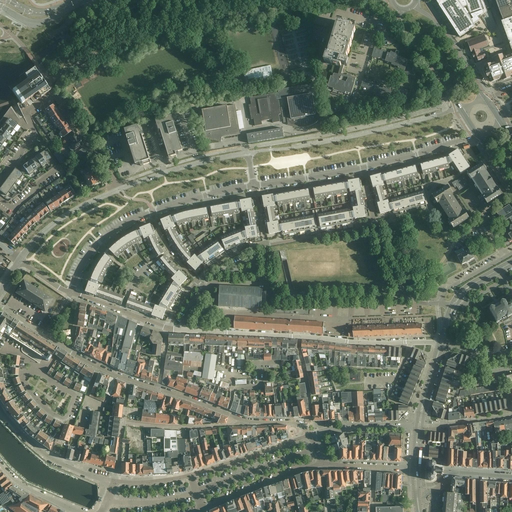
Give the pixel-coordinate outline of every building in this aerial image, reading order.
[(442,0),(440,1),(437,2),(439,5),(460,37),(475,27),(473,24),(479,20),(478,18),(487,12),(482,0),(442,0)] [(511,0),(495,0),(496,2),(496,1),(496,2),(498,9),(499,10),(501,16),(503,22),(502,22),(504,28),(505,27),(509,37),(507,37),(509,41),(510,41),(511,44),(510,44),(511,50),(511,56),(503,59),(502,56),(495,59),(497,64),(495,64),(494,63),(492,64),(492,65),(491,66),(490,65),(485,67),(488,73),(486,74),(488,77),(489,76),(491,82),(496,81),(496,80),(502,78),(502,80),(504,80),(510,78),(509,76),(511,74),(511,0)] [(352,26),(338,21),(329,52),(328,54),(327,53),(324,61),(331,63),(330,64),(334,65),(337,66),(340,67),(343,68),(344,66),(347,66),(349,60),(346,59),(346,57),(347,57),(354,34),(355,30),(351,28),(352,26)] [(484,47),(486,46),(488,46),(484,35),(476,38),(470,40),(465,42),(468,50),(470,49),(471,52),(472,52),(476,62),(480,60),(485,58),(483,53),(481,54),(479,49),(484,47)] [(381,51),(374,49),(372,57),(378,59),(379,58),(381,51)] [(379,58),(385,60),(385,62),(392,64),(391,65),(398,67),(397,68),(404,71),(405,71),(407,65),(407,62),(401,60),(401,58),(394,57),(395,55),(388,53),(388,52),(381,50),(381,51),(379,58)] [(416,68),(407,65),(405,71),(404,71),(404,73),(414,76),(416,68)] [(332,73),(327,91),(331,93),(332,93),(333,93),(338,95),(339,95),(344,96),(343,99),(348,100),(349,101),(351,97),(354,85),(356,80),(355,80),(356,78),(353,77),(352,77),(351,77),(351,76),(350,75),(349,75),(348,76),(347,76),(344,75),(342,74),(343,68),(340,67),(338,73),(338,75),(332,73)] [(21,104),(40,91),(43,96),(47,93),(50,91),(34,68),(9,87),(21,104)] [(364,78),(363,80),(361,87),(368,89),(370,82),(371,81),(364,78)] [(377,85),(370,82),(368,89),(367,91),(374,93),(376,87),(377,85)] [(254,119),(255,126),(262,125),(262,121),(272,120),(273,123),(280,122),(279,115),(281,114),(278,100),(287,98),(312,94),(316,93),(314,84),(278,90),(278,93),(275,94),(275,93),(250,98),(251,105),(249,105),(251,120),(254,119)] [(383,89),(376,87),(374,93),(373,95),(380,97),(380,95),(381,95),(383,89)] [(383,87),(383,89),(381,95),(387,97),(388,96),(390,89),(383,87)] [(390,88),(390,89),(388,96),(394,98),(395,96),(397,90),(390,88)] [(398,88),(397,90),(395,96),(405,99),(408,91),(398,88)] [(285,107),(288,125),(289,125),(291,126),(293,127),(295,127),(298,128),(299,128),(301,128),(303,128),(305,127),(308,127),(309,126),(312,125),(314,124),(316,123),(318,122),(319,120),(321,119),(317,97),(313,98),(312,94),(287,98),(289,106),(285,107)] [(43,111),(46,116),(55,109),(52,105),(43,111)] [(202,111),(198,111),(203,138),(203,139),(221,142),(222,138),(240,134),(235,105),(233,105),(227,106),(202,110),(202,111)] [(49,119),(58,113),(55,109),(46,116),(49,119)] [(53,125),(62,118),(58,113),(49,119),(53,125)] [(171,157),(176,155),(179,154),(178,152),(182,150),(175,128),(174,125),(174,124),(172,115),(165,118),(165,117),(155,120),(159,131),(161,131),(162,134),(163,133),(171,157)] [(9,118),(5,124),(13,130),(17,125),(9,118)] [(58,128),(65,122),(62,118),(53,125),(56,129),(58,128)] [(61,132),(68,127),(65,122),(58,128),(61,132)] [(13,130),(5,124),(2,129),(10,135),(13,130)] [(150,160),(144,140),(143,136),(144,136),(142,133),(137,126),(132,127),(132,128),(125,130),(128,139),(129,142),(136,165),(140,164),(141,166),(144,165),(149,164),(149,163),(148,160),(150,160)] [(61,132),(60,133),(63,137),(72,131),(68,127),(61,132)] [(283,128),(247,134),(248,143),(284,137),(283,128)] [(2,129),(0,130),(0,135),(6,140),(6,139),(10,135),(2,129)] [(74,151),(82,145),(78,139),(78,140),(74,134),(68,138),(73,143),(70,145),(68,147),(71,152),(74,150),(74,151)] [(77,152),(84,161),(90,156),(84,147),(77,152)] [(45,150),(40,154),(46,164),(52,160),(45,150)] [(67,160),(60,150),(54,154),(61,164),(63,162),(67,160)] [(470,168),(458,150),(448,156),(461,174),(470,168)] [(40,154),(35,157),(41,166),(42,167),(46,164),(40,154)] [(41,166),(35,157),(31,160),(37,168),(41,166)] [(427,173),(430,183),(432,182),(430,173),(438,171),(440,180),(443,179),(440,170),(449,167),(447,158),(419,165),(422,179),(424,179),(423,175),(427,173)] [(37,168),(31,160),(27,163),(33,171),(34,171),(37,168)] [(27,163),(23,166),(29,176),(34,172),(34,171),(33,171),(27,163)] [(482,164),(467,173),(472,180),(473,179),(482,193),(481,194),(482,195),(478,198),(480,200),(481,200),(482,202),(485,200),(487,204),(502,195),(498,188),(497,188),(486,171),(486,170),(482,164)] [(391,184),(393,193),(396,192),(393,183),(401,181),(404,190),(406,189),(404,180),(411,178),(414,187),(417,187),(414,177),(418,176),(419,180),(421,179),(420,177),(417,166),(384,175),(385,180),(387,185),(391,184)] [(15,168),(11,174),(19,180),(23,175),(15,168)] [(85,176),(87,182),(86,183),(88,186),(89,185),(89,186),(94,184),(94,183),(98,181),(93,170),(90,172),(90,171),(84,174),(85,176)] [(11,174),(8,178),(15,183),(16,184),(19,180),(11,174)] [(381,174),(370,177),(373,188),(382,186),(384,186),(381,174)] [(466,180),(464,176),(460,178),(460,179),(456,181),(452,183),(455,188),(457,187),(459,191),(467,185),(465,181),(466,180)] [(8,178),(5,182),(12,188),(15,183),(8,178)] [(361,190),(359,179),(348,181),(350,193),(352,192),(361,190)] [(5,182),(1,186),(9,192),(11,193),(14,189),(12,188),(5,182)] [(319,198),(321,208),(324,207),(322,198),(330,196),(331,206),(334,205),(332,196),(341,195),(342,204),(345,203),(343,194),(347,193),(347,188),(346,183),(312,189),(313,194),(314,203),(316,203),(315,199),(319,198)] [(1,186),(0,188),(0,191),(6,196),(9,192),(1,186)] [(64,190),(69,199),(75,195),(70,186),(64,190)] [(391,201),(395,216),(427,207),(426,205),(428,204),(423,186),(421,187),(423,192),(418,193),(417,188),(414,189),(416,194),(408,196),(407,191),(404,192),(406,197),(398,199),(396,194),(394,195),(395,200),(391,201)] [(453,193),(448,186),(432,196),(437,204),(439,203),(450,220),(448,221),(453,228),(469,218),(464,211),(462,212),(451,195),(453,193)] [(58,194),(64,202),(69,199),(64,190),(63,189),(57,193),(58,194)] [(310,190),(309,190),(276,196),(278,206),(282,205),(284,214),(287,214),(285,204),(289,204),(293,203),(295,212),(297,212),(296,202),(304,201),(305,210),(308,210),(306,201),(310,200),(311,204),(313,203),(311,194),(310,190)] [(54,197),(59,205),(64,202),(58,194),(54,197),(54,198),(54,197)] [(262,197),(262,199),(264,208),(273,207),(273,206),(276,206),(273,195),(262,197)] [(50,200),(55,208),(59,205),(54,197),(54,198),(50,200)] [(50,211),(55,208),(50,200),(49,198),(44,201),(50,211)] [(244,212),(253,210),(251,199),(240,201),(242,212),(244,212)] [(390,206),(388,200),(386,201),(377,203),(380,214),(391,211),(390,206)] [(238,203),(232,204),(211,208),(209,208),(210,213),(212,228),(215,227),(213,218),(222,216),(224,225),(226,225),(225,215),(233,214),(234,223),(237,223),(235,213),(240,213),(239,208),(238,203)] [(37,207),(44,216),(49,212),(42,204),(38,207),(37,207)] [(318,224),(319,229),(353,223),(352,217),(350,209),(346,210),(345,205),(343,205),(343,211),(335,212),(334,207),(332,207),(333,212),(325,214),(324,209),(321,209),(322,214),(318,215),(317,210),(315,210),(318,224)] [(503,232),(509,242),(511,240),(511,209),(509,205),(497,213),(503,223),(505,221),(506,221),(506,222),(504,232),(503,232)] [(366,217),(364,206),(355,207),(353,208),(354,214),(355,219),(366,217)] [(44,216),(37,207),(33,210),(40,219),(42,218),(44,216)] [(207,208),(202,209),(191,211),(185,213),(180,214),(174,216),(176,221),(178,226),(182,224),(189,222),(191,222),(192,228),(195,228),(194,221),(202,220),(203,229),(206,229),(204,219),(209,218),(208,213),(207,208)] [(36,223),(40,219),(33,210),(29,214),(36,223)] [(281,222),(283,235),(317,229),(317,224),(314,211),(312,211),(313,216),(309,217),(308,212),(306,212),(306,217),(298,219),(297,214),(295,214),(296,219),(288,221),(287,216),(284,216),(285,221),(281,222)] [(32,226),(36,223),(29,214),(24,218),(32,226)] [(171,216),(161,220),(165,231),(173,227),(175,226),(173,221),(171,216)] [(28,230),(32,226),(24,218),(25,219),(22,224),(20,222),(28,230)] [(267,223),(269,233),(269,234),(280,232),(278,221),(276,222),(267,223)] [(24,234),(28,230),(20,222),(16,226),(24,234)] [(155,235),(150,224),(140,229),(144,239),(146,238),(155,235)] [(256,225),(247,227),(245,227),(247,238),(258,236),(256,225)] [(21,238),(24,234),(16,226),(12,230),(21,238)] [(175,232),(173,227),(165,231),(167,236),(175,232)] [(235,227),(234,227),(233,228),(235,232),(227,235),(225,231),(223,232),(225,236),(221,238),(226,251),(246,242),(241,230),(237,231),(235,227)] [(17,241),(21,238),(12,230),(14,232),(11,235),(10,234),(17,241)] [(138,242),(142,240),(138,231),(133,233),(127,236),(123,239),(118,242),(114,246),(109,250),(117,257),(119,255),(126,262),(127,261),(128,260),(123,255),(121,253),(124,250),(127,248),(133,256),(134,255),(135,255),(129,247),(133,245),(136,243),(140,252),(141,251),(142,250),(138,242)] [(178,236),(175,232),(167,236),(170,241),(178,236)] [(195,240),(197,242),(208,235),(206,232),(195,240)] [(14,245),(17,241),(10,234),(6,238),(7,239),(10,242),(9,242),(11,244),(12,244),(14,245)] [(195,238),(192,234),(187,237),(193,245),(195,243),(193,239),(195,238)] [(157,239),(155,235),(146,238),(148,243),(157,239)] [(180,241),(178,236),(170,241),(173,246),(180,241)] [(202,257),(207,264),(225,251),(222,247),(217,240),(213,243),(209,236),(206,237),(211,244),(204,249),(200,242),(197,244),(202,250),(199,253),(202,257)] [(159,244),(157,239),(148,243),(151,248),(159,244)] [(183,245),(180,241),(173,246),(176,250),(183,245)] [(161,249),(159,244),(151,248),(153,253),(161,249)] [(186,249),(183,245),(176,250),(179,255),(186,249)] [(461,249),(455,252),(457,256),(458,255),(458,256),(458,257),(462,265),(466,263),(466,262),(467,262),(468,261),(469,261),(474,258),(469,250),(468,249),(469,249),(468,247),(462,249),(462,250),(461,249)] [(339,248),(284,250),(292,284),(340,282),(339,248)] [(164,253),(161,249),(153,253),(157,258),(164,253)] [(189,253),(186,249),(179,255),(183,259),(189,253)] [(94,274),(91,280),(101,283),(102,279),(111,283),(112,282),(112,281),(103,277),(105,274),(107,270),(115,275),(116,274),(116,273),(108,268),(110,265),(113,261),(121,267),(122,265),(107,253),(106,254),(102,259),(99,264),(96,269),(94,274)] [(190,253),(189,253),(183,259),(187,263),(193,256),(190,253)] [(169,260),(165,255),(158,261),(162,265),(169,260)] [(199,259),(195,255),(193,256),(187,263),(195,271),(203,262),(199,259)] [(172,263),(169,260),(162,265),(165,269),(172,263)] [(176,267),(172,263),(165,269),(169,273),(176,267)] [(179,271),(176,267),(169,273),(173,277),(179,271)] [(183,275),(179,271),(173,277),(171,279),(180,287),(188,278),(183,275)] [(23,280),(15,293),(45,312),(53,299),(23,280)] [(89,281),(88,284),(85,292),(96,296),(99,288),(100,285),(89,281)] [(158,302),(170,309),(172,304),(175,299),(178,295),(181,290),(170,283),(168,287),(160,282),(160,283),(159,285),(166,289),(164,292),(162,296),(155,291),(154,293),(153,294),(160,298),(158,302)] [(220,286),(219,307),(230,307),(232,308),(235,308),(262,309),(262,306),(262,304),(264,304),(264,302),(262,302),(262,295),(265,295),(265,293),(262,293),(263,288),(231,287),(229,287),(226,286),(225,286),(221,286),(220,286)] [(109,291),(104,289),(101,298),(106,300),(109,291)] [(114,293),(109,291),(106,300),(111,301),(114,293)] [(119,295),(114,293),(111,301),(116,303),(119,295)] [(124,297),(119,295),(116,303),(121,305),(124,297)] [(134,300),(129,298),(126,307),(131,309),(134,300)] [(140,302),(134,300),(131,309),(136,311),(140,302)] [(501,305),(499,306),(498,305),(496,306),(497,307),(496,308),(495,307),(494,307),(492,306),(490,307),(489,309),(489,310),(497,323),(502,320),(503,319),(504,320),(507,319),(506,318),(507,317),(511,314),(511,305),(511,304),(508,306),(505,301),(503,300),(501,301),(500,303),(500,304),(501,305)] [(145,304),(140,302),(136,311),(142,312),(145,304)] [(81,303),(80,306),(79,311),(86,312),(87,307),(90,307),(90,305),(88,305),(81,303)] [(150,306),(145,304),(142,312),(147,314),(150,306)] [(166,309),(155,305),(154,307),(151,316),(162,320),(166,309)] [(107,312),(102,310),(100,316),(99,319),(102,320),(104,320),(105,321),(107,312)] [(86,312),(79,311),(80,311),(79,318),(79,319),(79,318),(85,319),(86,314),(89,315),(89,313),(86,312)] [(113,314),(107,312),(105,321),(105,324),(106,324),(106,325),(109,326),(109,325),(109,324),(113,314)] [(2,313),(0,316),(0,334),(2,332),(9,337),(10,335),(41,354),(47,358),(45,360),(48,362),(53,354),(53,355),(54,354),(53,354),(57,348),(58,348),(57,347),(57,348),(18,323),(14,320),(2,313)] [(118,316),(113,314),(109,324),(109,325),(115,327),(115,326),(118,316)] [(130,321),(118,316),(115,326),(115,327),(114,333),(114,334),(126,337),(130,321)] [(40,325),(44,328),(49,319),(46,317),(40,325)] [(235,317),(234,329),(257,330),(323,334),(324,323),(258,319),(258,318),(235,317)] [(79,318),(79,319),(78,326),(84,327),(85,322),(88,322),(88,320),(85,319),(79,318)] [(130,321),(126,337),(123,349),(131,350),(138,324),(130,321)] [(422,324),(415,324),(353,327),(353,331),(348,331),(349,337),(353,337),(353,338),(422,335),(422,324)] [(78,327),(76,337),(82,338),(83,333),(87,334),(88,329),(83,328),(78,327)] [(149,329),(144,327),(140,335),(145,337),(149,329)] [(154,331),(149,329),(145,337),(150,339),(154,331)] [(160,333),(154,331),(150,339),(153,344),(162,345),(163,339),(160,333)] [(114,334),(113,338),(113,339),(116,340),(115,341),(117,342),(115,351),(117,352),(121,353),(119,360),(120,361),(119,364),(120,364),(118,370),(126,373),(129,360),(130,354),(131,350),(123,349),(126,337),(114,334)] [(169,334),(169,335),(169,344),(185,345),(185,344),(185,335),(169,334)] [(82,338),(76,337),(73,348),(82,352),(83,345),(83,342),(84,342),(84,340),(82,339),(82,338)] [(297,340),(288,340),(287,353),(286,353),(286,354),(286,355),(282,355),(282,360),(285,361),(285,359),(286,359),(287,359),(287,356),(296,357),(298,356),(297,350),(297,340)] [(102,344),(100,342),(98,348),(95,358),(102,362),(105,350),(100,348),(102,344)] [(324,342),(319,342),(318,351),(321,351),(320,355),(323,355),(324,363),(326,363),(326,360),(325,354),(324,351),(324,350),(324,342)] [(93,346),(88,344),(88,347),(87,347),(84,353),(89,355),(92,346),(93,346)] [(98,348),(92,346),(89,355),(95,358),(98,348)] [(107,346),(105,350),(102,362),(108,365),(109,360),(111,354),(107,352),(108,349),(108,346),(107,346)] [(56,356),(57,357),(62,360),(60,363),(61,363),(67,353),(60,349),(58,348),(57,348),(53,354),(54,354),(53,355),(56,356)] [(412,348),(408,357),(413,359),(417,350),(412,348)] [(135,362),(132,361),(129,360),(126,373),(129,374),(135,376),(138,361),(137,361),(138,359),(139,353),(136,352),(137,352),(134,351),(135,351),(131,350),(130,354),(136,355),(135,362)] [(421,352),(417,350),(413,359),(418,360),(416,365),(420,367),(424,369),(426,364),(424,359),(427,358),(426,355),(423,356),(421,352)] [(200,353),(195,353),(189,352),(186,352),(184,352),(184,355),(184,357),(183,366),(201,368),(202,362),(203,353),(202,353),(200,353)] [(67,354),(67,353),(61,363),(65,366),(71,357),(67,354)] [(119,355),(116,354),(115,359),(113,358),(112,361),(110,366),(114,368),(117,359),(118,360),(119,355)] [(216,355),(206,354),(203,378),(213,380),(216,355)] [(448,361),(446,366),(451,367),(455,368),(457,364),(466,366),(469,357),(459,354),(455,357),(453,354),(451,355),(452,358),(448,361)] [(173,356),(170,355),(167,355),(164,370),(170,371),(183,372),(183,366),(184,357),(181,357),(178,357),(175,356),(173,356)] [(238,359),(237,359),(237,361),(238,361),(238,367),(245,367),(245,355),(238,355),(238,359)] [(76,359),(71,357),(65,366),(70,369),(71,367),(76,359)] [(80,362),(76,359),(71,367),(75,370),(80,362)] [(145,363),(144,370),(142,378),(147,380),(148,374),(148,371),(149,364),(145,363),(146,361),(138,359),(137,361),(138,361),(145,363)] [(300,360),(297,361),(290,361),(291,367),(292,367),(292,371),(295,371),(302,370),(300,360)] [(145,363),(138,361),(135,376),(142,378),(144,370),(145,363)] [(85,365),(80,362),(75,370),(80,373),(85,365)] [(89,368),(85,365),(80,373),(85,376),(89,368)] [(414,366),(412,370),(421,374),(423,369),(414,366)] [(94,371),(89,368),(85,376),(83,378),(90,382),(91,380),(94,371)] [(421,374),(412,370),(410,375),(419,378),(421,374)] [(188,377),(188,380),(192,381),(194,375),(196,376),(201,377),(202,373),(194,372),(194,374),(190,372),(189,371),(189,372),(188,372),(187,375),(187,376),(188,377)] [(93,386),(92,391),(94,392),(95,392),(97,388),(98,384),(104,386),(104,384),(102,383),(105,376),(99,374),(93,386)] [(178,375),(177,377),(176,381),(174,388),(179,390),(185,392),(188,385),(187,385),(188,380),(183,378),(183,376),(178,375)] [(419,378),(410,375),(408,379),(417,383),(419,378)] [(169,376),(169,378),(168,382),(168,386),(174,388),(176,381),(171,379),(171,377),(169,376)] [(116,379),(109,377),(107,383),(109,383),(106,390),(106,391),(105,394),(110,396),(111,397),(113,391),(112,391),(114,384),(116,379)] [(125,383),(116,379),(114,384),(112,391),(113,391),(111,397),(113,397),(119,398),(119,397),(121,388),(125,388),(125,384),(125,383)] [(417,383),(408,379),(407,384),(415,387),(417,383)] [(265,387),(265,391),(265,394),(268,394),(271,393),(274,393),(273,389),(272,384),(265,384),(265,387)] [(415,387),(407,384),(405,388),(414,392),(415,387)] [(130,385),(129,387),(128,396),(128,400),(134,401),(135,397),(136,393),(137,387),(130,385)] [(198,387),(193,385),(190,394),(195,396),(198,387)] [(202,389),(199,397),(203,399),(204,399),(209,388),(208,388),(204,386),(203,389),(202,389)] [(224,388),(221,387),(220,389),(219,388),(216,394),(217,395),(214,404),(219,405),(222,396),(224,388)] [(209,388),(204,399),(205,400),(209,402),(212,393),(213,390),(209,388)] [(276,390),(276,388),(273,389),(274,393),(274,396),(274,400),(275,405),(276,417),(282,418),(281,405),(277,405),(277,400),(275,391),(276,390)] [(414,392),(405,388),(403,392),(412,396),(414,392)] [(381,392),(380,389),(373,390),(373,391),(374,405),(376,423),(383,422),(382,414),(382,409),(377,409),(376,403),(381,402),(381,392)] [(352,407),(351,392),(345,393),(341,393),(342,404),(344,403),(344,407),(343,408),(342,408),(342,410),(343,422),(349,422),(349,416),(348,412),(348,407),(352,407)] [(363,406),(362,392),(352,392),(352,397),(353,408),(356,408),(356,414),(353,414),(354,422),(357,423),(360,423),(364,423),(363,406)] [(412,396),(403,392),(401,397),(410,400),(412,396)] [(338,393),(333,393),(333,400),(334,407),(335,421),(343,422),(342,410),(342,408),(343,408),(342,407),(340,407),(338,393)] [(307,398),(307,394),(300,395),(296,395),(298,404),(301,417),(310,416),(310,412),(308,398),(307,398)] [(167,397),(163,395),(162,401),(161,401),(160,405),(159,409),(162,410),(161,411),(163,412),(163,411),(167,397)] [(11,401),(7,396),(0,400),(4,406),(11,401)] [(119,398),(113,397),(113,400),(112,405),(123,406),(124,398),(119,397),(119,398)] [(174,399),(167,397),(163,411),(165,411),(166,407),(168,407),(172,409),(174,399)] [(410,400),(401,397),(399,401),(408,405),(410,400)] [(234,398),(233,402),(231,410),(236,413),(239,405),(240,404),(240,400),(234,398)] [(328,407),(326,398),(322,398),(322,401),(322,403),(324,421),(330,421),(329,411),(328,411),(328,407)] [(180,401),(174,399),(172,409),(178,410),(178,407),(180,401)] [(12,400),(11,401),(4,406),(7,411),(15,405),(12,400)] [(183,401),(180,400),(180,401),(178,407),(187,409),(185,416),(188,417),(189,415),(190,410),(191,403),(183,401)] [(250,408),(250,412),(250,417),(256,417),(257,408),(257,405),(259,406),(259,404),(257,403),(257,401),(253,400),(253,403),(251,402),(250,408)] [(147,401),(144,401),(144,405),(143,409),(141,421),(141,422),(155,424),(156,414),(156,404),(157,402),(151,401),(147,401)] [(244,406),(244,407),(242,415),(249,416),(250,411),(250,404),(248,403),(247,408),(245,407),(246,402),(243,402),(243,406),(244,406)] [(434,402),(432,407),(435,411),(432,413),(433,415),(436,414),(439,418),(444,420),(446,411),(444,410),(441,409),(443,404),(439,403),(434,402)] [(313,416),(314,421),(324,421),(322,403),(318,403),(318,405),(312,406),(313,416)] [(301,417),(298,404),(292,405),(292,409),(294,418),(301,417)] [(19,409),(15,405),(7,411),(11,415),(19,409)] [(118,407),(113,406),(112,417),(119,418),(121,418),(122,407),(118,407)] [(408,406),(399,406),(399,411),(394,411),(394,421),(399,421),(403,417),(405,419),(407,417),(405,415),(408,411),(408,406)] [(474,415),(473,407),(464,408),(465,419),(475,418),(474,415)] [(22,413),(19,409),(11,415),(14,419),(21,414),(22,413)] [(91,411),(90,422),(88,430),(84,429),(82,435),(90,437),(93,438),(95,438),(96,438),(99,418),(100,413),(91,411)] [(23,413),(22,413),(21,414),(14,419),(19,425),(25,419),(26,418),(27,418),(23,413)] [(220,415),(215,413),(212,418),(212,419),(218,421),(217,423),(225,424),(227,418),(220,415)] [(169,416),(156,414),(155,424),(169,425),(169,416)] [(177,416),(169,415),(169,416),(169,425),(177,425),(177,416)] [(30,422),(26,418),(25,419),(19,425),(22,429),(29,423),(29,424),(30,422)] [(488,432),(486,422),(479,423),(479,428),(481,428),(481,431),(485,431),(485,433),(488,432)] [(29,423),(22,429),(28,435),(33,429),(29,424),(29,423)] [(479,428),(479,423),(473,424),(475,437),(477,447),(481,446),(481,439),(481,434),(481,431),(481,428),(479,428)] [(475,437),(473,424),(467,425),(468,432),(469,436),(469,438),(475,437)] [(74,427),(64,425),(59,439),(68,442),(71,434),(74,427)] [(33,429),(28,435),(34,439),(39,433),(40,431),(40,430),(35,426),(33,429)] [(463,433),(464,441),(467,441),(470,440),(469,438),(469,436),(466,436),(466,435),(464,435),(464,433),(463,426),(457,427),(450,428),(449,429),(449,438),(455,438),(455,435),(463,433)] [(82,436),(82,435),(84,429),(74,427),(71,434),(82,436)] [(237,436),(236,427),(229,427),(229,433),(229,437),(230,442),(232,441),(235,441),(238,440),(237,436)] [(164,430),(150,429),(150,437),(164,437),(164,452),(168,452),(177,451),(176,444),(176,440),(176,434),(176,432),(176,431),(164,431),(164,430)] [(199,446),(198,438),(196,430),(189,430),(190,439),(190,443),(192,443),(193,447),(195,447),(195,446),(199,446)] [(44,434),(40,431),(39,433),(34,439),(38,442),(44,434)] [(335,435),(335,436),(340,449),(347,449),(347,450),(348,450),(348,448),(349,448),(350,440),(347,440),(347,438),(345,439),(344,433),(335,435)] [(49,437),(44,434),(38,442),(43,446),(48,439),(49,437)] [(389,436),(389,445),(395,445),(402,445),(401,437),(389,436)] [(109,449),(109,454),(111,454),(116,455),(117,451),(117,447),(119,438),(118,438),(117,438),(111,437),(110,441),(110,446),(109,449)] [(257,438),(253,439),(254,442),(257,449),(262,448),(260,440),(257,441),(257,438)] [(48,439),(43,446),(50,451),(53,443),(48,439)] [(181,440),(176,440),(176,444),(177,451),(177,454),(179,454),(181,454),(183,472),(184,472),(186,472),(187,471),(189,471),(192,471),(192,470),(191,464),(190,458),(190,457),(186,457),(185,456),(190,456),(189,443),(190,443),(190,439),(184,440),(181,440)] [(244,443),(240,444),(239,439),(238,440),(235,441),(236,445),(239,445),(239,446),(240,445),(243,454),(248,452),(245,445),(244,443)] [(236,445),(235,441),(232,441),(234,446),(232,446),(231,444),(229,444),(229,445),(233,457),(239,455),(236,445)] [(456,442),(448,442),(448,443),(448,450),(456,451),(456,444),(456,442)] [(85,444),(79,443),(78,446),(84,447),(80,462),(88,463),(90,458),(93,447),(90,447),(89,447),(85,446),(85,444)] [(219,450),(218,445),(215,446),(216,448),(220,461),(226,459),(224,449),(219,450)] [(233,457),(229,445),(223,447),(224,449),(226,459),(233,457)] [(84,447),(78,446),(77,448),(81,449),(80,452),(77,451),(77,452),(75,455),(76,455),(75,461),(75,462),(80,462),(84,447)] [(201,454),(199,446),(195,446),(195,447),(193,447),(192,447),(194,454),(195,454),(195,456),(201,454)] [(220,461),(216,448),(211,450),(212,455),(214,463),(220,461)] [(77,452),(68,449),(65,459),(75,461),(76,455),(75,455),(77,452)] [(456,451),(448,450),(447,467),(455,467),(456,451)] [(177,451),(168,452),(164,452),(163,452),(164,456),(166,475),(172,474),(171,465),(170,459),(177,458),(177,457),(177,451)] [(90,458),(88,463),(93,464),(96,456),(96,453),(92,452),(91,455),(90,458)] [(202,459),(201,454),(195,456),(196,457),(198,468),(204,466),(202,459)] [(208,456),(208,454),(204,455),(205,459),(206,465),(214,463),(212,455),(208,456)] [(106,456),(105,458),(104,467),(114,469),(116,457),(106,456)] [(164,456),(152,456),(152,457),(152,464),(153,475),(166,475),(164,459),(164,456)] [(196,457),(190,458),(191,464),(192,470),(197,469),(198,468),(196,457)] [(128,459),(128,463),(129,463),(128,475),(129,475),(130,475),(136,475),(136,465),(132,465),(132,459),(128,459)] [(428,479),(429,480),(430,481),(431,481),(432,481),(433,481),(434,480),(435,479),(435,478),(437,474),(441,475),(441,476),(442,476),(442,475),(443,475),(443,472),(443,469),(443,466),(436,465),(436,464),(436,463),(436,462),(435,462),(435,461),(434,461),(433,461),(432,461),(431,461),(430,461),(430,462),(429,462),(429,463),(429,464),(428,464),(428,465),(429,465),(429,466),(429,467),(430,467),(430,468),(431,468),(432,468),(432,471),(432,472),(432,473),(431,473),(430,474),(429,474),(428,475),(428,476),(427,477),(428,478),(428,479)] [(179,473),(178,462),(172,463),(172,465),(171,465),(172,474),(179,473)] [(129,463),(128,463),(121,463),(121,475),(128,475),(129,463)] [(322,477),(322,471),(314,471),(316,486),(316,488),(322,487),(322,483),(321,478),(322,477)] [(331,491),(331,493),(334,492),(332,471),(324,471),(323,471),(322,471),(322,477),(324,477),(325,477),(326,477),(327,485),(327,489),(326,489),(326,492),(331,491)] [(332,471),(334,492),(334,493),(341,493),(340,491),(340,490),(338,471),(332,471)] [(344,471),(338,471),(340,490),(340,491),(342,490),(346,490),(346,488),(346,486),(347,486),(346,479),(345,479),(344,471)] [(358,471),(351,471),(351,480),(350,480),(351,486),(352,493),(354,492),(353,484),(358,484),(358,471)] [(312,489),(309,473),(302,474),(307,494),(308,500),(310,499),(311,498),(311,499),(314,499),(313,495),(311,489),(312,489)] [(307,494),(302,474),(295,477),(299,489),(302,488),(303,495),(307,494)] [(10,482),(6,477),(0,481),(0,486),(2,488),(10,482)] [(299,489),(295,477),(291,478),(295,494),(298,494),(297,489),(299,489)] [(465,479),(455,477),(452,480),(451,490),(451,493),(453,493),(459,493),(460,489),(456,489),(456,486),(465,487),(465,479)] [(289,480),(289,479),(282,482),(284,491),(285,491),(287,497),(292,496),(289,481),(289,480)] [(488,482),(480,481),(481,495),(480,510),(481,510),(489,509),(491,509),(491,501),(487,501),(487,486),(488,482)] [(0,489),(0,494),(4,492),(13,485),(10,482),(2,488),(0,489)] [(284,491),(282,482),(275,484),(279,502),(280,505),(283,508),(288,507),(287,504),(287,503),(287,501),(284,491)] [(491,496),(491,501),(491,509),(497,509),(500,509),(500,507),(502,483),(496,483),(495,497),(491,496)] [(279,502),(275,484),(269,487),(273,503),(278,502),(279,502)] [(19,489),(13,485),(4,492),(6,495),(9,493),(10,492),(12,495),(11,496),(12,496),(14,494),(19,489)] [(273,503),(269,487),(262,489),(264,500),(265,506),(267,506),(268,511),(274,510),(273,503)] [(29,494),(19,489),(14,494),(12,496),(14,498),(15,497),(19,499),(18,501),(20,503),(21,502),(29,494)] [(265,511),(265,506),(264,500),(262,489),(255,492),(260,507),(261,511),(265,511)] [(124,491),(124,498),(136,499),(136,492),(124,491)] [(331,491),(326,492),(327,500),(329,500),(335,499),(334,493),(334,492),(331,493),(331,491)] [(4,492),(0,494),(0,503),(2,506),(10,500),(9,499),(6,495),(4,492)] [(250,494),(249,494),(255,508),(255,511),(261,511),(260,507),(255,492),(254,492),(254,493),(250,494)] [(370,493),(358,492),(358,494),(356,494),(356,498),(355,498),(355,501),(370,502),(370,493)] [(455,494),(453,493),(451,493),(448,493),(445,511),(463,511),(464,509),(462,509),(463,499),(465,499),(466,496),(463,496),(464,494),(455,494)] [(20,503),(9,508),(14,511),(40,511),(42,510),(48,504),(29,494),(21,502),(20,503)] [(255,511),(255,508),(249,494),(241,498),(245,510),(246,511),(255,511)] [(245,510),(241,498),(225,504),(227,511),(238,511),(239,511),(245,510)] [(310,511),(309,503),(303,505),(298,506),(299,511),(310,511)]
